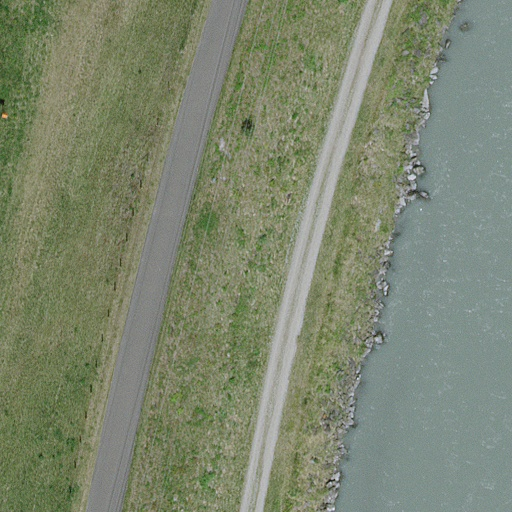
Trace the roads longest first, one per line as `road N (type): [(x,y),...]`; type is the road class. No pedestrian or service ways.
road 1 (track): [(388,0),(365,64),(256,511)]
road 2 (track): [(232,0),(158,261),(107,511)]
